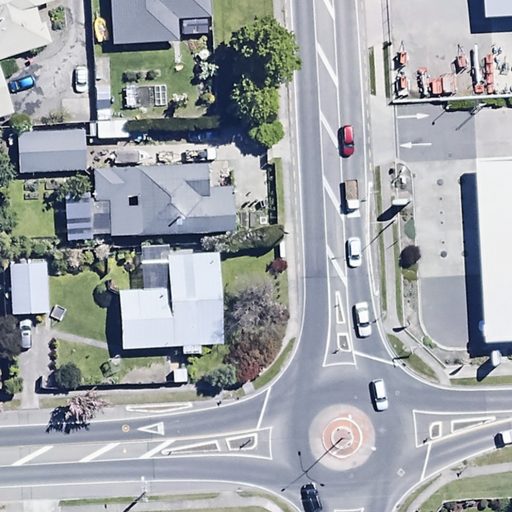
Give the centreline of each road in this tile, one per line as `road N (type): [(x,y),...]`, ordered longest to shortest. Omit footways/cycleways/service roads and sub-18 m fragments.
road 1 (secondary): [(331,219),(321,0)]
road 2 (secondary): [(307,481),(109,456)]
road 3 (secondary): [(109,456),(262,410),(297,411)]
road 4 (secondary): [(331,219),(357,288),(373,357),(373,400)]
road 5 (secondary): [(307,400),(331,219)]
road 6 (secondary): [(374,402),(511,408)]
road 7 (secondary): [(511,433),(381,472)]
